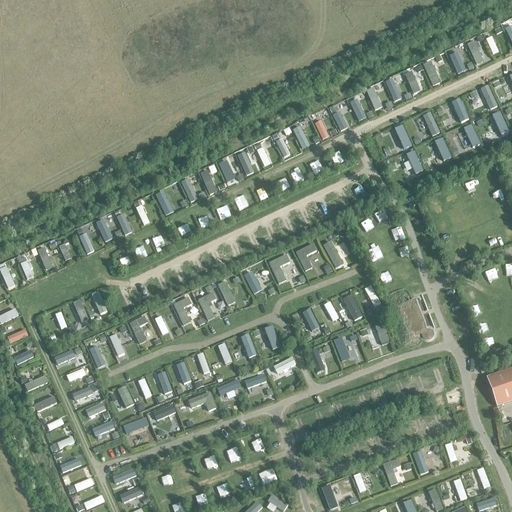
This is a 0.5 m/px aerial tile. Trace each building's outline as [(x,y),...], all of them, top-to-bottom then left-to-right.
[(486,41),(493,56),(498,54),(494,45),(497,44),(494,37),(486,41)] [(467,46),(477,66),(483,63),(477,51),(480,50),(477,44),(475,45),(474,43),(467,46)] [(451,57),(458,72),(463,70),(459,60),(461,59),(460,56),(458,57),(456,54),(451,57)] [(423,67),(433,88),(440,84),(430,63),(423,67)] [(405,76),(413,96),(420,93),(414,79),(416,78),(414,74),(412,75),(411,73),(405,76)] [(385,83),(394,103),(399,100),(390,80),(385,83)] [(485,89),(487,95),(506,87),(503,80),(491,86),(490,83),(484,86),(486,89),(485,89)] [(366,92),(375,112),(381,109),(376,98),(379,97),(377,91),(374,93),(373,89),(370,91),(369,89),(364,91),(365,93),(366,92)] [(468,97),(470,102),(484,96),(481,90),(477,92),(476,90),(473,92),(474,94),(468,97)] [(349,106),(356,119),(361,117),(355,104),(349,106)] [(328,109),(337,129),(343,127),(333,106),(328,109)] [(312,123),(320,139),(325,136),(323,133),(327,131),(321,120),(318,122),(320,125),(319,125),(317,120),(312,123)] [(308,142),(301,129),(296,132),(297,134),(294,135),(297,140),(299,138),(303,145),(308,142)] [(276,143),(283,157),(288,154),(281,140),(276,143)] [(256,152),(264,169),(270,166),(265,155),(267,154),(265,151),(264,151),(263,149),(256,152)] [(237,157),(246,176),(252,173),(243,154),(237,157)] [(218,166),(227,185),(234,181),(225,162),(218,166)] [(183,187),(191,202),(196,199),(189,184),(183,187)] [(185,205),(177,189),(172,191),(172,192),(170,194),(176,207),(178,205),(179,207),(185,205)] [(136,210),(144,227),(150,225),(141,207),(136,210)] [(116,219),(124,235),(129,233),(122,216),(116,219)] [(94,223),(103,242),(110,239),(101,220),(94,223)] [(77,237),(84,251),(89,249),(86,241),(88,240),(86,235),(84,236),(82,233),(81,233),(79,230),(74,232),(76,237),(77,237)] [(323,247),(336,271),(343,266),(331,243),(323,247)] [(59,248),(65,262),(71,260),(64,246),(59,248)] [(296,254),(305,273),(312,269),(306,258),(316,253),(312,246),(296,254)] [(37,252),(46,272),(53,269),(49,259),(47,256),(49,255),(48,251),(45,252),(44,249),(37,252)] [(269,265),(279,286),(286,283),(279,269),(289,264),(286,257),(269,265)] [(21,266),(27,281),(34,278),(30,271),(33,270),(30,265),(28,266),(27,263),(25,260),(24,260),(19,262),(18,262),(20,266),(21,266)] [(0,270),(0,272),(8,290),(15,287),(6,269),(5,269),(4,265),(0,266),(0,270),(0,271),(0,270)] [(323,269),(327,276),(333,272),(328,266),(323,269)] [(243,276),(254,298),(261,294),(250,272),(243,276)] [(218,287),(228,308),(235,304),(225,283),(218,287)] [(364,291),(374,308),(380,305),(370,288),(364,291)] [(91,296),(100,316),(107,313),(98,293),(91,296)] [(198,302),(208,323),(214,320),(209,309),(212,308),(211,304),(216,302),(212,295),(198,302)] [(173,306),(184,327),(190,324),(183,310),(191,306),(188,299),(173,306)] [(346,303),(356,322),(362,319),(352,300),(346,303)] [(431,331),(427,331),(416,300),(402,306),(410,329),(415,327),(418,334),(422,333),(423,338),(426,341),(430,342),(434,339),(435,336),(434,333),(431,331)] [(88,321),(80,302),(73,305),(78,316),(76,317),(78,321),(80,320),(82,324),(88,321)] [(324,307),(332,322),(337,319),(329,305),(324,307)] [(15,311),(0,318),(0,325),(1,325),(1,326),(18,317),(15,311)] [(152,315),(161,334),(167,331),(158,312),(152,315)] [(305,315),(313,331),(319,328),(310,312),(305,315)] [(56,316),(62,330),(67,328),(61,313),(56,316)] [(129,325),(140,346),(147,343),(140,329),(147,325),(144,318),(129,325)] [(80,322),(74,324),(74,325),(72,326),(74,331),(76,330),(82,328),(82,327),(84,326),(83,324),(81,325),(80,322)] [(108,335),(117,356),(124,353),(118,339),(126,335),(123,328),(108,335)] [(267,332),(272,348),(279,346),(273,330),(267,332)] [(7,339),(10,345),(28,337),(25,331),(7,339)] [(242,338),(248,356),(254,354),(247,336),(242,338)] [(89,349),(92,356),(98,353),(95,346),(93,347),(92,345),(88,346),(89,348),(89,349)] [(218,348),(225,366),(232,363),(225,345),(218,348)] [(76,351),(62,357),(64,362),(72,359),(73,361),(74,360),(74,361),(76,361),(75,358),(78,356),(76,351)] [(93,358),(99,370),(104,367),(98,355),(93,358)] [(197,357),(203,375),(209,373),(203,355),(197,357)] [(289,361),(275,369),(278,374),(292,367),(289,361)] [(178,366),(185,384),(190,382),(184,364),(178,366)] [(242,370),(244,376),(252,373),(249,367),(242,370)] [(85,369),(69,375),(72,382),(81,378),(82,380),(86,379),(85,376),(88,375),(85,369)] [(511,371),(487,380),(497,409),(511,403),(511,371)] [(158,374),(164,389),(169,387),(164,372),(158,374)] [(263,376),(244,383),(247,390),(266,383),(263,376)] [(28,393),(47,385),(44,378),(32,384),(31,381),(28,382),(29,384),(24,387),(25,388),(21,390),(23,394),(27,393),(28,393)] [(151,397),(144,381),(138,383),(145,399),(151,397)] [(221,397),(227,395),(227,396),(230,395),(230,394),(237,391),(235,385),(219,391),(221,397)] [(91,389),(76,394),(78,399),(93,394),(91,389)] [(119,392),(125,406),(131,403),(125,389),(119,392)] [(210,394),(188,402),(191,410),(205,405),(208,413),(216,410),(210,394)] [(34,407),(37,414),(57,405),(54,398),(43,403),(42,401),(36,403),(37,406),(34,407)] [(103,404),(85,413),(88,419),(101,413),(102,415),(107,413),(106,411),(106,410),(103,404)] [(167,410),(151,417),(154,422),(170,415),(167,410)] [(42,429),(44,435),(64,426),(61,420),(42,429)] [(129,432),(145,426),(143,420),(127,426),(129,432)] [(109,424),(92,431),(95,436),(105,431),(106,433),(110,432),(109,430),(111,429),(109,424)] [(57,445),(59,450),(75,444),(72,439),(57,445)] [(445,447),(450,464),(456,462),(451,445),(445,447)] [(412,456),(421,477),(427,475),(419,453),(412,456)] [(64,468),(66,473),(82,467),(80,461),(64,468)] [(383,466),(391,488),(397,486),(393,474),(396,472),(395,470),(401,468),(398,461),(383,466)] [(128,471),(130,477),(138,475),(135,468),(128,471)] [(484,491),(485,490),(486,491),(480,493),(482,497),(487,496),(487,494),(491,492),(490,488),(483,469),(477,472),(484,491)] [(116,483),(130,477),(128,473),(114,478),(116,483)] [(353,478),(360,495),(366,492),(359,475),(353,478)] [(74,487),(76,492),(92,486),(89,480),(74,487)] [(453,483),(460,502),(467,500),(460,481),(453,483)] [(324,491),(330,507),(337,505),(330,488),(324,491)] [(139,489),(121,497),(123,502),(142,494),(139,489)] [(428,493),(435,511),(439,511),(443,511),(435,491),(428,493)] [(82,507),(84,511),(99,506),(96,501),(82,507)] [(404,503),(407,511),(415,511),(410,501),(404,503)] [(497,502),(477,510),(477,511),(491,511),(493,511),(492,511),(496,511),(496,510),(499,509),(497,502)]
